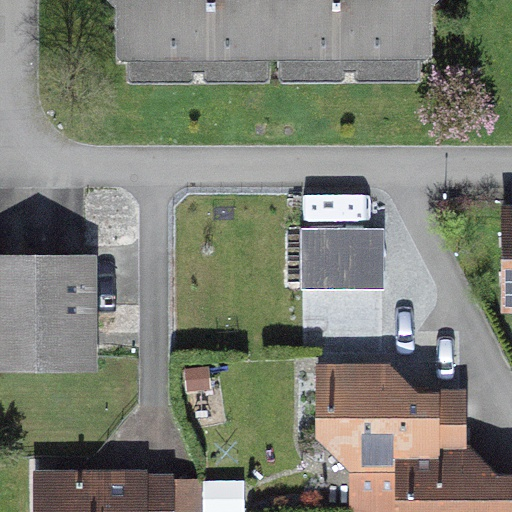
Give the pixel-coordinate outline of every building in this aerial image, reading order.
[(108,0),(109,1),(116,9),(117,57),(121,61),(162,61),(162,75),(227,74),(227,60),(313,60),(313,74),(378,74),(378,60),(419,59),(423,56),(423,8),(431,0),(430,0),(108,0)] [(501,304),(511,304),(511,219),(501,219),(501,304)] [(377,232),(304,233),(305,291),(378,289),(377,232)] [(0,362),(81,363),(80,269),(0,269),(0,362)] [(401,465),(401,457),(455,457),(455,397),(424,397),(424,404),(404,404),(404,397),(382,375),(322,375),(321,438),(349,465),(352,465),(401,465)] [(511,511),(511,479),(504,479),(504,486),(484,486),(484,479),(461,457),(455,457),(401,457),(401,465),(401,511),(511,511)] [(193,511),(193,484),(163,485),(163,482),(131,482),(131,486),(110,486),(106,482),(39,482),(39,511),(193,511)]
